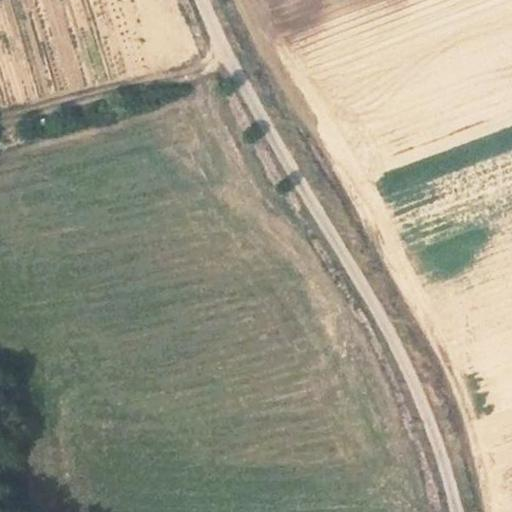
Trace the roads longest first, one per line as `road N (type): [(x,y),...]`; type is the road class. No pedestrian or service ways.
road 1 (track): [(203,0),(414,371),(456,511)]
road 2 (track): [(229,55),(0,114)]
